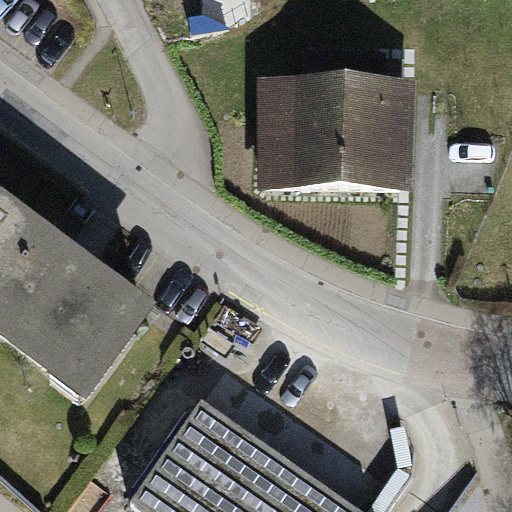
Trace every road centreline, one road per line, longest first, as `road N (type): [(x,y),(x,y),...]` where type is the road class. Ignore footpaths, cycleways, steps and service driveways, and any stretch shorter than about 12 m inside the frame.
road 1 (residential): [(176,238),(312,318),(462,374),(511,369)]
road 2 (residential): [(118,0),(163,99),(176,238)]
road 3 (unknown): [(312,318),(235,467),(183,511)]
road 4 (residential): [(0,106),(176,238)]
